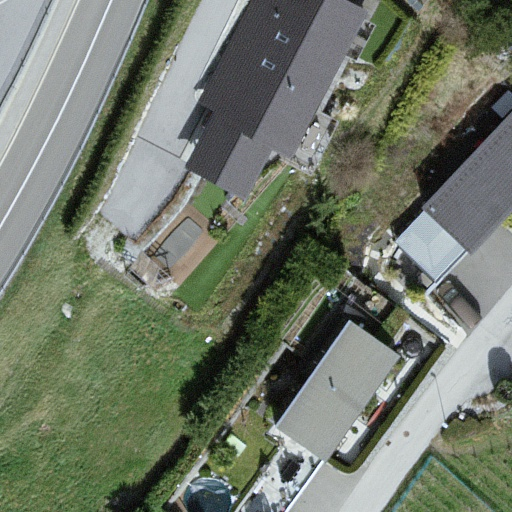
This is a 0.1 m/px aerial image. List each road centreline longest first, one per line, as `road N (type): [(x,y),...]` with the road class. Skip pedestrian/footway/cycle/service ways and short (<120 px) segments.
road 1 (residential): [(357,511),(448,380),(511,312)]
road 2 (secondary): [(0,226),(111,0)]
